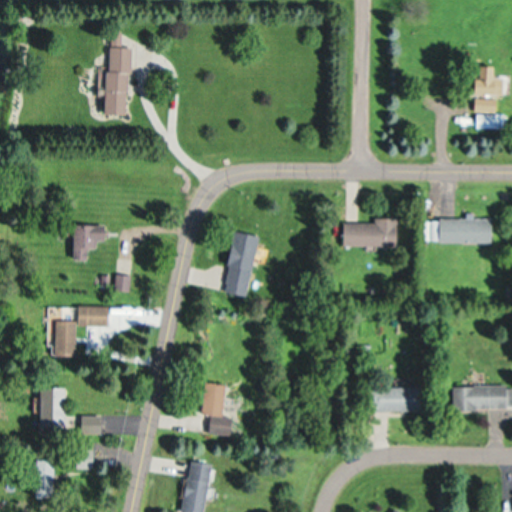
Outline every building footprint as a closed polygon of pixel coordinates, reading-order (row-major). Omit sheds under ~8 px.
[(126,47),(119,47),(119,32),(104,32),(100,114),(122,115),(126,47)] [(510,95),(510,78),(493,78),(493,66),(473,66),(473,80),(467,79),(467,94),(510,95)] [(473,128),(495,128),(495,114),(473,114),(473,128)] [(433,216),(433,241),(489,241),(489,216),(433,216)] [(394,218),(370,217),(370,221),(339,221),(339,245),(394,245),(394,218)] [(68,224),(68,253),(90,253),(90,239),(101,239),(101,224),(68,224)] [(226,266),(221,293),(243,297),(254,235),(228,230),(221,265),(226,266)] [(56,316),(56,307),(48,307),(49,353),(73,353),(73,316),(56,316)] [(198,414),(206,415),(205,433),(230,435),(231,417),(221,416),(223,383),(200,382),(198,414)] [(511,383),(449,384),(449,408),(511,408),(511,383)] [(35,386),(35,425),(63,425),(63,386),(35,386)] [(412,386),(368,386),(368,411),(412,411),(412,386)] [(77,433),(100,433),(100,415),(77,415),(77,433)] [(73,449),(73,468),(90,468),(90,449),(73,449)] [(32,496),(54,496),(54,458),(32,458),(32,496)] [(197,511),(207,463),(186,459),(176,511),(178,511),(197,511)]
